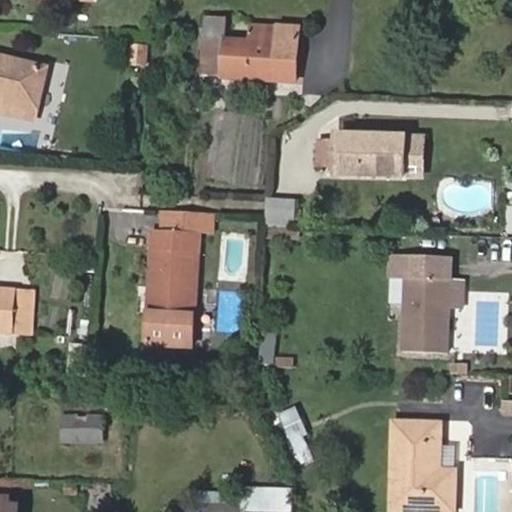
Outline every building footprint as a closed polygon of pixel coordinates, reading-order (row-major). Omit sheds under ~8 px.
[(304,83),(308,24),(277,22),(277,26),(250,24),(249,40),(227,38),(228,18),(206,16),(202,77),(304,83)] [(146,65),(148,47),(133,45),(132,64),(146,65)] [(37,112),(48,64),(0,52),(0,99),(5,101),(4,104),(37,112)] [(37,112),(4,104),(5,101),(0,99),(0,111),(35,120),(37,112)] [(407,176),(408,136),(338,135),(338,141),(319,141),(318,166),(338,167),(338,175),(407,176)] [(295,228),(296,201),(268,199),(268,200),(268,215),(267,227),(295,228)] [(212,229),(213,215),(165,212),(164,226),(212,229)] [(212,235),(212,229),(164,226),(164,233),(200,235),(212,235)] [(194,347),(200,235),(164,233),(154,233),(151,282),(160,283),(159,310),(150,310),(148,345),(194,347)] [(449,354),(450,309),(456,310),(458,279),(451,279),(452,258),(393,255),(392,277),(406,278),(403,352),(449,354)] [(255,289),(255,275),(246,275),(245,290),(255,289)] [(159,310),(160,283),(151,282),(150,310),(159,310)] [(14,332),(17,287),(0,286),(0,332),(14,333),(14,332)] [(35,334),(38,289),(17,287),(14,332),(35,334)] [(215,330),(215,317),(207,317),(207,330),(215,330)] [(88,376),(91,345),(72,343),(69,375),(88,376)] [(254,404),(256,373),(221,370),(218,401),(254,404)] [(316,456),(294,408),(280,415),(303,462),(316,456)] [(106,442),(106,417),(65,416),(65,441),(106,442)] [(455,511),(457,471),(452,471),(444,471),(441,470),(441,448),(442,424),(396,423),(393,510),(428,511),(455,511)] [(452,471),(453,448),(441,448),(441,470),(444,471),(452,471)] [(77,493),(77,481),(68,481),(67,493),(77,493)] [(288,511),(289,489),(242,488),(242,493),(241,507),(241,509),(288,511)] [(241,507),(242,493),(197,493),(196,506),(241,507)] [(11,511),(11,506),(12,499),(0,498),(0,511),(11,511)]
